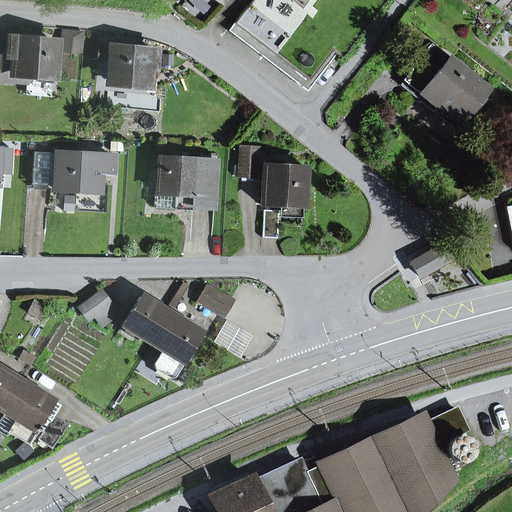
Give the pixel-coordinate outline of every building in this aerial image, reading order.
[(230,28),(264,54),(282,32),(248,5),(230,28)] [(63,32),(61,48),(79,50),(81,34),(63,32)] [(0,79),(26,82),(32,75),(51,77),(54,43),(8,39),(7,49),(5,51),(0,50),(0,79)] [(97,61),(110,62),(111,48),(98,47),(97,61)] [(455,130),(488,90),(448,58),(446,59),(431,47),(399,85),(455,130)] [(110,62),(108,82),(146,85),(148,66),(155,67),(156,52),(111,48),(110,62)] [(25,96),(49,98),(51,77),(32,75),(26,82),(25,96)] [(108,87),(146,91),(146,85),(108,82),(108,87)] [(241,147),(239,178),(255,178),(256,148),(241,147)] [(34,153),(33,187),(54,188),(54,190),(77,192),(78,186),(98,187),(99,173),(111,173),(112,157),(34,153)] [(174,153),(174,161),(216,165),(217,155),(174,153)] [(193,211),(193,207),(213,209),(216,165),(174,161),(158,159),(155,208),(193,211)] [(263,166),(261,206),(280,207),(301,208),(302,208),(304,168),(263,166)] [(279,216),(300,217),(301,208),(280,207),(279,216)] [(263,211),(262,238),(277,239),(278,211),(263,211)] [(419,277),(454,257),(446,243),(410,263),(419,277)] [(205,287),(197,302),(224,316),(232,301),(205,287)] [(79,309),(88,320),(94,315),(109,304),(101,293),(79,309)] [(140,297),(122,326),(152,344),(170,316),(140,297)] [(94,315),(101,326),(116,315),(109,304),(94,315)] [(173,377),(200,334),(170,316),(152,344),(163,351),(154,365),(155,369),(169,378),(173,377)] [(224,324),(214,340),(239,355),(249,339),(224,324)] [(0,369),(0,410),(4,413),(22,384),(0,369)] [(37,427),(43,418),(50,422),(54,416),(60,406),(22,384),(4,413),(16,420),(9,432),(28,444),(36,431),(38,432),(40,429),(37,427)] [(435,446),(465,432),(455,409),(424,423),(435,446)] [(51,449),(68,425),(54,416),(50,422),(38,440),(51,449)] [(419,511),(451,480),(435,446),(424,423),(423,419),(305,475),(299,461),(252,483),(265,511),(419,511)] [(447,447),(447,455),(452,461),(460,463),(468,460),(472,453),(471,445),(466,439),(458,437),(451,440),(447,447)] [(265,511),(252,483),(251,479),(211,497),(218,511),(265,511)]
